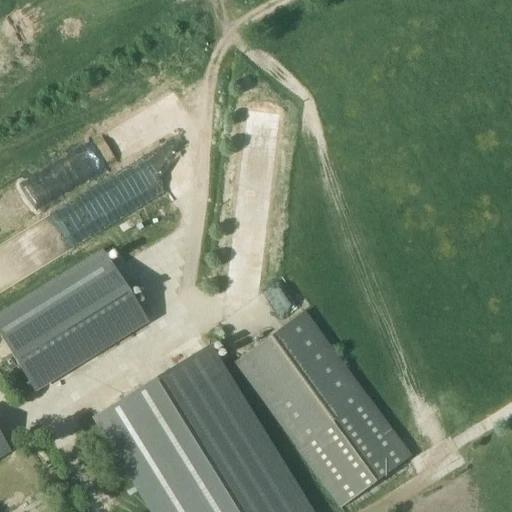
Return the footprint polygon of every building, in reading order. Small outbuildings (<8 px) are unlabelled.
[(86,43),(77,13),(56,19),(64,49),(86,43)] [(70,183),(83,182),(83,156),(69,156),(70,183)] [(145,321),(103,254),(0,317),(0,337),(32,390),(145,321)] [(228,272),(226,298),(247,300),(249,273),(228,272)] [(303,313),(234,363),(340,508),(409,458),(303,313)] [(311,511),(291,479),(290,477),(276,453),(210,347),(171,370),(168,372),(164,375),(146,386),(91,420),(117,462),(126,477),(135,492),(147,511),(311,511)] [(0,460),(10,454),(0,436),(0,460)]
